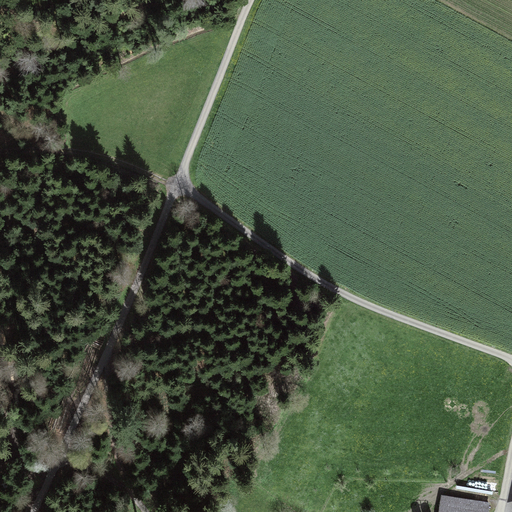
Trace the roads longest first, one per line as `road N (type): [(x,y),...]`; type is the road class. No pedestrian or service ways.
road 1 (unclassified): [(250,0),(34,511)]
road 2 (track): [(0,152),(91,153),(176,186)]
